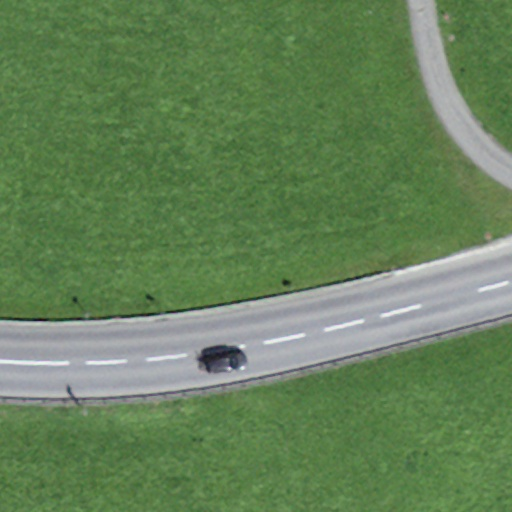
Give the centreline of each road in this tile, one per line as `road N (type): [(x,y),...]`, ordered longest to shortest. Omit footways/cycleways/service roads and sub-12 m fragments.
road 1 (tertiary): [(511,286),(233,349),(73,367),(0,363)]
road 2 (track): [(511,171),(456,124),(435,77),(420,0)]
